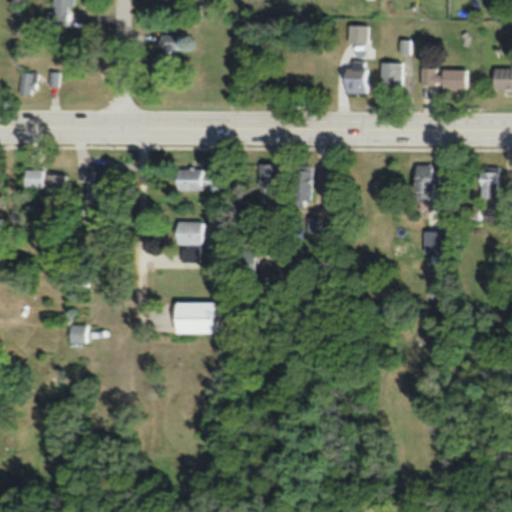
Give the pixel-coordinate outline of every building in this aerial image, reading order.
[(70,21),(70,6),(74,6),(74,0),(51,0),(51,21),(70,21)] [(171,81),(171,48),(183,48),(183,34),(159,34),(159,55),(150,55),(150,81),(171,81)] [(344,67),(344,92),(367,92),(367,61),(351,61),(351,67),(344,67)] [(380,62),(380,86),(403,86),(403,62),(380,62)] [(421,67),(420,87),(467,87),(467,68),(421,67)] [(511,86),(511,67),(493,67),(493,87),(511,86)] [(18,93),(37,93),(37,69),(18,69),(18,93)] [(278,193),(278,163),(259,163),(259,193),(278,193)] [(312,201),(312,165),(294,165),(294,201),(312,201)] [(413,165),(413,201),(433,201),(433,183),(441,183),(441,165),(413,165)] [(480,167),(479,201),(498,201),(499,167),(480,167)] [(117,177),(103,177),(103,168),(87,168),(87,202),(117,202),(117,177)] [(224,190),(224,173),(206,173),(206,168),(176,168),(176,190),(224,190)] [(44,193),(67,193),(67,170),(24,170),(24,187),(44,187),(44,193)] [(479,206),(463,206),(463,220),(479,220),(479,206)] [(321,217),(308,217),(308,232),(321,233),(321,217)] [(179,260),(203,260),(204,221),(177,220),(176,245),(179,245),(179,260)] [(259,224),(243,224),(243,245),(259,245),(259,224)] [(254,272),(254,252),(240,252),(240,272),(254,272)] [(215,301),(174,301),(174,332),(215,332),(215,301)]
